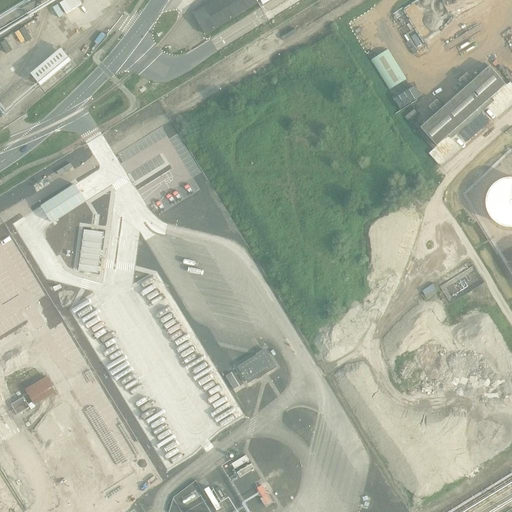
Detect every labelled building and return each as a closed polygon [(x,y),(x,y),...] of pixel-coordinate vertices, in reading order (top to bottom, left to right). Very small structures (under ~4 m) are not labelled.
[(216,0),(215,1),(195,13),(194,14),(206,35),(257,3),(257,2),(255,0),(216,0)] [(296,30),(282,38),(284,42),(299,33),(296,30)] [(390,90),(406,80),(388,50),(371,60),(390,90)] [(490,66),(419,129),(435,148),(449,135),(452,139),(459,133),(481,113),(495,101),(492,98),(506,85),(490,66)] [(459,80),(465,87),(474,79),(468,72),(459,80)] [(414,87),(394,99),(400,109),(420,97),(414,87)] [(429,106),(436,113),(445,105),(439,98),(429,106)] [(481,113),(459,133),(467,142),(489,122),(481,113)] [(511,180),(508,181),(504,183),(500,186),(497,189),(494,193),(493,197),(492,202),(492,206),(493,211),(494,215),(497,219),(500,223),(504,225),(508,227),(511,228),(511,180)] [(84,229),(79,271),(99,274),(104,231),(84,229)] [(265,350),(256,355),(237,367),(248,384),(275,367),(265,350)] [(232,372),(224,377),(233,391),(240,387),(232,372)] [(46,377),(25,390),(34,405),(56,392),(46,377)] [(10,405),(16,416),(30,408),(24,397),(10,405)] [(188,491),(194,499),(204,492),(196,481),(178,493),(180,496),(188,491)] [(0,488),(0,511),(1,511),(12,506),(1,487),(0,488)]
